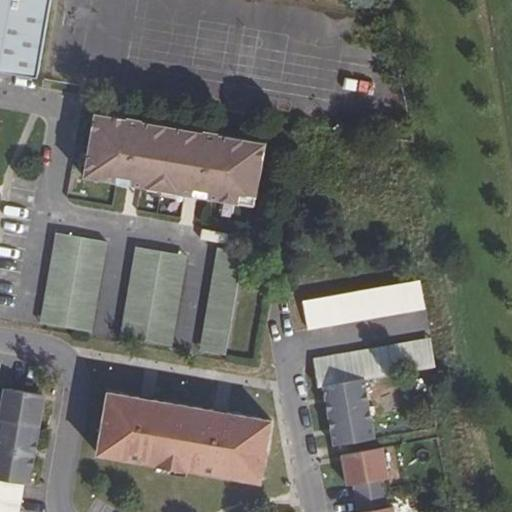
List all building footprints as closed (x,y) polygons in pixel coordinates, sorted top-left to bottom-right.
[(0,0),(0,71),(9,73),(37,78),(50,0),(0,0)] [(95,114),(84,176),(116,182),(118,176),(141,180),(140,186),(184,194),(185,188),(208,192),(207,198),(238,203),(240,193),(255,196),(265,143),(217,135),(215,133),(212,132),(209,132),(205,133),(204,134),(202,136),(202,138),(201,140),(200,144),(194,143),(196,132),(148,123),(146,135),(141,134),(141,129),(141,128),(141,126),(141,124),(140,122),(137,120),(134,119),(130,119),(127,120),(95,114)] [(146,135),(148,123),(140,122),(141,124),(141,126),(141,128),(141,129),(141,134),(146,135)] [(205,133),(196,132),(194,143),(200,144),(201,140),(202,138),(202,136),(204,134),(205,133)] [(118,176),(116,182),(140,186),(141,180),(118,176)] [(185,188),(184,194),(207,198),(208,192),(185,188)] [(240,193),(238,203),(254,206),(255,196),(240,193)] [(55,233),(52,246),(103,255),(105,242),(55,233)] [(52,246),(39,323),(89,332),(103,255),(52,246)] [(185,255),(135,247),(120,337),(170,346),(185,255)] [(243,252),(217,248),(199,351),(225,356),(243,252)] [(333,295),(338,325),(425,309),(420,280),(333,295)] [(303,300),(308,329),(338,325),(333,295),(303,300)] [(430,339),(343,353),(348,382),(364,380),(435,367),(430,339)] [(343,353),(313,359),(318,388),(323,387),(334,446),(375,439),(364,380),(348,382),(343,353)] [(38,394),(4,388),(0,412),(0,511),(18,511),(24,484),(30,485),(33,469),(26,468),(28,454),(30,440),(38,441),(43,410),(36,409),(38,394)] [(139,398),(109,392),(98,454),(157,465),(157,466),(188,472),(188,470),(246,481),(248,475),(262,478),(272,421),(227,413),(226,415),(213,412),(213,411),(153,400),(152,402),(139,400),(139,398)] [(45,395),(38,394),(36,409),(43,410),(45,395)] [(38,441),(30,440),(28,454),(35,455),(38,441)] [(353,485),(356,499),(385,494),(382,480),(388,478),(383,448),(349,454),(351,468),(344,469),(347,486),(353,485)] [(35,455),(28,454),(26,468),(33,469),(35,455)] [(385,494),(356,499),(358,511),(394,511),(393,507),(388,508),(385,494)]
